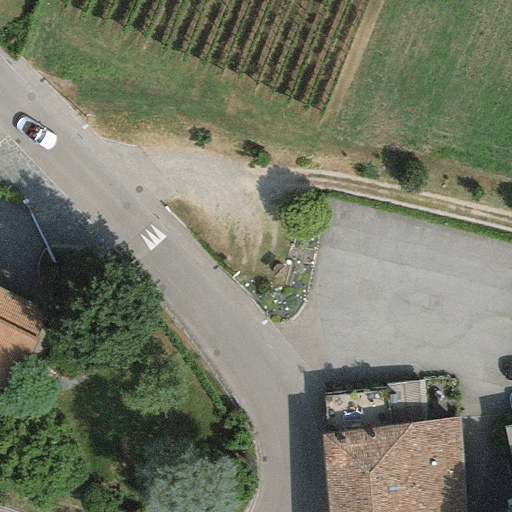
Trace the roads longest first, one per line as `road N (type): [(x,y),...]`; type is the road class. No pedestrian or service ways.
road 1 (tertiary): [(0,83),(98,181),(258,372),(283,434),(295,511)]
road 2 (track): [(98,181),(138,164),(305,185),(511,230)]
